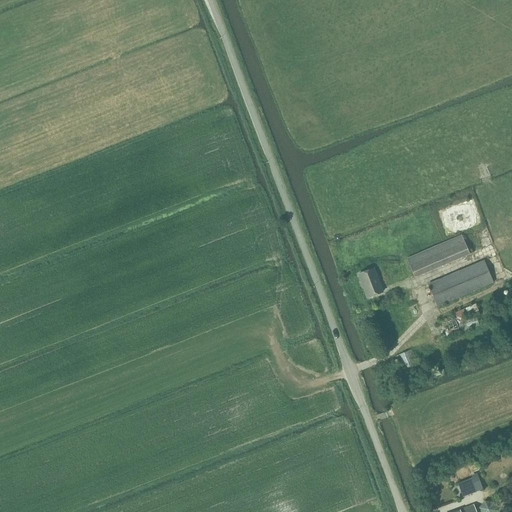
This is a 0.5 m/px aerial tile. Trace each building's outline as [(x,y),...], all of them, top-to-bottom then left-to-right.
[(415,277),(470,255),(462,236),(407,259),(415,277)] [(438,306),(493,283),(484,261),(429,285),(438,306)] [(367,299),(382,293),(373,269),(358,275),(367,299)] [(453,317),(437,323),(443,339),(459,333),(482,324),(475,304),(452,314),(453,317)] [(406,381),(422,374),(412,350),(396,357),(406,381)] [(463,497),(483,490),(478,476),(458,484),(463,497)] [(483,500),(478,508),(479,511),(495,511),(497,510),(493,501),(483,500)]
